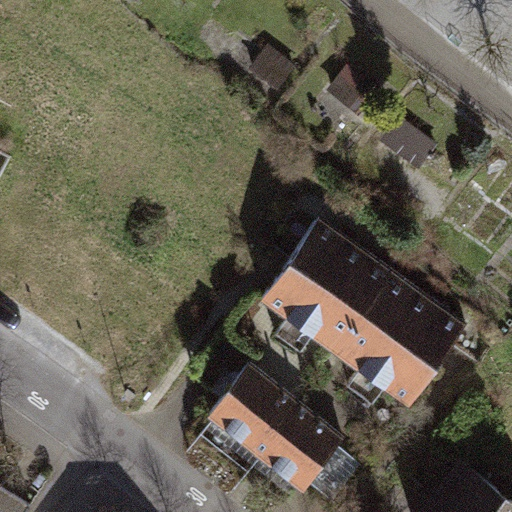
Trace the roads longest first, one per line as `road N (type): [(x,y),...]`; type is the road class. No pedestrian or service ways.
road 1 (residential): [(0,360),(189,511)]
road 2 (residential): [(376,0),(511,113)]
